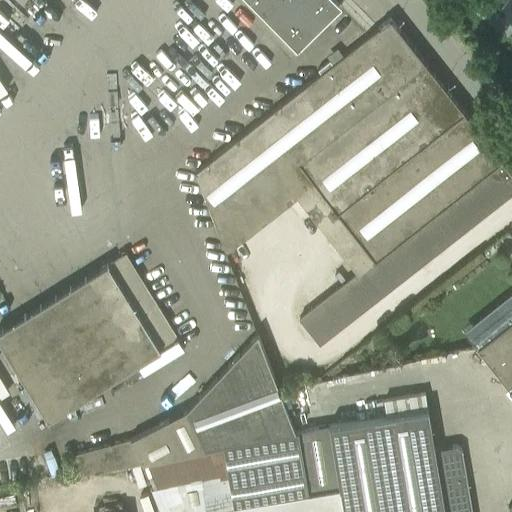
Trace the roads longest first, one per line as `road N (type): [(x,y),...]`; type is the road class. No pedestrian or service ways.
road 1 (unknown): [(511,206),(321,353),(297,341),(258,265)]
road 2 (unknown): [(130,0),(101,84),(111,193)]
road 3 (unclassified): [(511,136),(405,0)]
